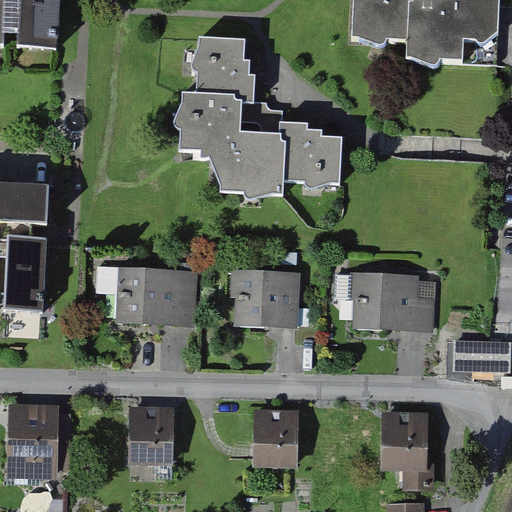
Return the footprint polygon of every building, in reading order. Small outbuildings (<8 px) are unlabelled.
[(65,0),(0,0),(0,48),(63,52),(65,0)] [(446,0),(446,2),(412,1),(411,0),(356,0),(355,42),(407,44),(406,65),(499,69),(500,36),(501,0),(446,0)] [(317,127),(288,126),(288,136),(251,135),(252,106),(261,106),(261,67),(244,67),(244,43),(208,42),(207,99),(187,99),(187,156),(228,157),(227,196),(286,197),(287,180),(345,181),(345,143),(317,142),(317,127)] [(54,186),(0,182),(0,312),(50,316),(54,186)] [(201,276),(123,273),(122,328),(199,330),(201,276)] [(312,277),(242,275),(240,334),(311,335),(312,277)] [(437,278),(356,278),(356,333),(437,334),(437,278)] [(490,349),(472,349),(472,375),(511,374),(511,340),(490,341),(490,349)] [(66,409),(15,407),(13,479),(64,480),(66,409)] [(179,409),(134,411),(135,469),(180,468),(179,409)] [(428,410),(386,414),(390,469),(432,466),(428,410)] [(304,412),(258,413),(259,471),(305,471),(304,412)] [(22,498),(23,511),(64,511),(62,493),(22,498)]
